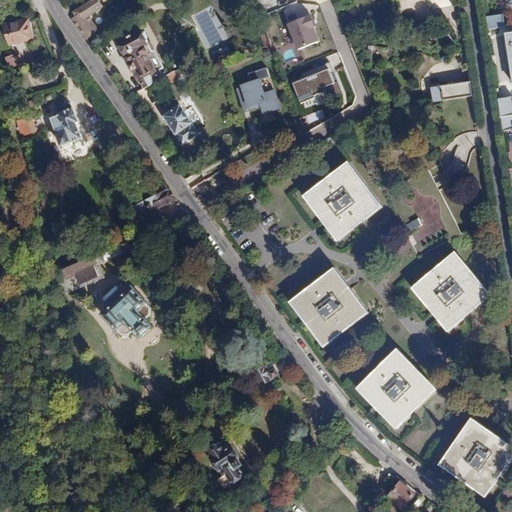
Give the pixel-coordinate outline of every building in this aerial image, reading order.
[(100,7),(94,0),(92,0),(69,14),(85,39),(96,30),(87,17),(100,7)] [(487,17),(489,30),(504,27),(502,14),(487,17)] [(320,44),(310,17),(287,25),(297,52),(320,44)] [(28,18),(1,24),(6,46),(33,40),(28,18)] [(138,31),(115,44),(142,89),(167,74),(153,51),(151,52),(138,31)] [(13,54),(4,57),(8,68),(17,64),(13,54)] [(329,70),(294,85),(302,105),(337,90),(329,70)] [(173,83),(179,81),(175,72),(169,75),(173,83)] [(265,94),(260,80),(240,86),(241,88),(236,90),(244,113),(259,108),(263,119),(283,112),(275,91),(265,94)] [(471,82),(431,88),(433,102),(474,96),(471,82)] [(511,96),(498,98),(500,116),(511,114),(511,96)] [(177,105),(161,116),(181,143),(197,131),(177,105)] [(58,116),(49,119),(60,147),(81,139),(75,123),(77,122),(72,108),(57,114),(58,116)] [(511,114),(500,116),(503,130),(511,128),(511,114)] [(31,118),(18,122),(20,134),(30,132),(29,127),(33,125),(31,118)] [(346,161),(300,196),(321,224),(335,242),(380,207),(346,161)] [(167,189),(136,205),(139,215),(154,207),(156,211),(174,201),(167,189)] [(409,231),(422,227),(419,219),(407,223),(409,231)] [(126,246),(57,275),(65,294),(104,280),(98,266),(120,258),(120,260),(130,256),(126,246)] [(452,251),(408,288),(431,315),(445,332),(489,296),(452,251)] [(320,349),(365,314),(344,286),(331,269),(287,303),(320,349)] [(148,329),(143,323),(148,318),(148,311),(130,290),(123,297),(117,291),(102,305),(107,311),(102,315),(103,320),(119,338),(125,339),(132,333),(137,339),(148,329)] [(393,430),(433,391),(393,350),(353,389),(393,430)] [(259,376),(263,383),(277,376),(270,362),(256,369),(259,376)] [(511,448),(468,418),(435,465),(482,497),(511,454),(511,448)] [(227,441),(208,454),(222,476),(226,474),(232,484),(242,477),(236,468),(242,464),(227,441)] [(389,495),(393,498),(385,507),(389,511),(400,511),(408,504),(404,501),(412,493),(399,481),(389,495)]
